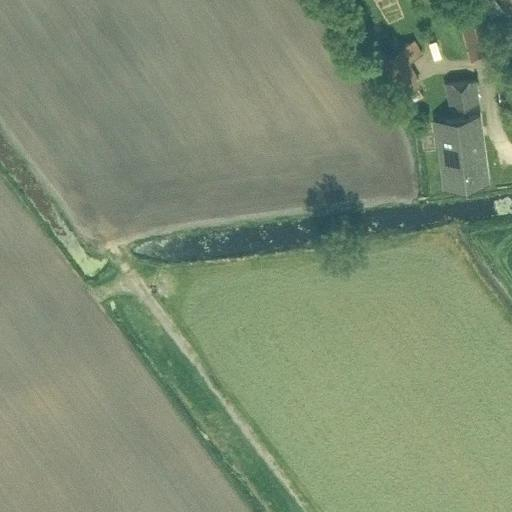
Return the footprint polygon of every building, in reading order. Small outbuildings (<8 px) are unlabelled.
[(471,53),(491,48),(482,13),(462,18),(471,53)] [(403,42),(407,57),(424,52),(420,38),(403,42)] [(378,59),(397,94),(420,82),(401,47),(378,59)] [(475,78),(445,82),(449,106),(478,101),(475,78)] [(496,90),(498,100),(510,98),(509,88),(496,90)] [(444,119),(437,120),(440,148),(443,170),(483,164),(477,115),(444,119)]
